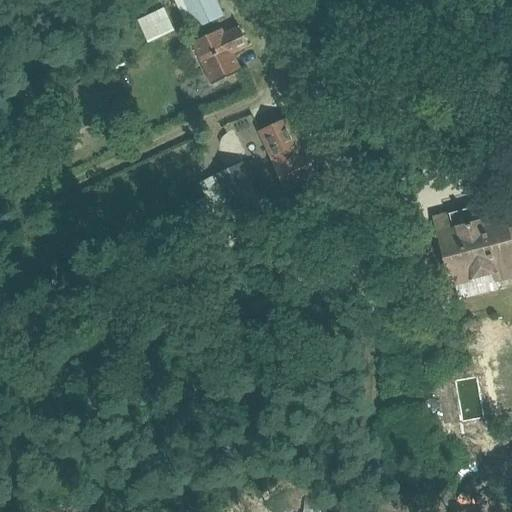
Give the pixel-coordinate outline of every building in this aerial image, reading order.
[(216,0),(175,0),(191,32),(224,16),(216,0)] [(149,40),(173,29),(163,9),(140,20),(149,40)] [(196,41),(208,66),(216,83),(243,70),(234,53),(249,46),(240,27),(216,38),(214,32),(196,41)] [(112,134),(86,79),(48,97),(74,152),(112,134)] [(260,132),(288,191),(318,177),(306,150),(302,151),(287,120),(260,132)] [(463,130),(462,132),(461,133),(461,135),(461,137),(462,138),(463,140),(464,141),(465,141),(466,142),(468,142),(469,142),(471,142),(472,141),(473,140),(474,139),(475,138),(475,136),(475,133),(474,131),(472,129),(471,129),(470,128),(468,128),(467,128),(465,129),(463,130)] [(438,160),(431,138),(423,141),(430,163),(438,160)] [(242,164),(201,184),(218,220),(259,200),(242,164)] [(460,300),(479,295),(499,290),(496,279),(511,274),(511,248),(501,208),(481,214),(479,206),(450,214),(454,228),(440,232),(453,283),(455,282),(460,300)] [(336,259),(341,252),(338,250),(333,257),(336,259)] [(444,374),(433,375),(434,387),(445,385),(444,374)] [(437,411),(438,410),(437,403),(436,402),(436,401),(433,399),(432,399),(430,399),(429,400),(428,400),(426,402),(425,405),(426,411),(428,413),(429,414),(431,414),(432,414),(433,414),(435,413),(436,412),(437,411)] [(441,424),(443,437),(455,435),(452,422),(441,424)]
